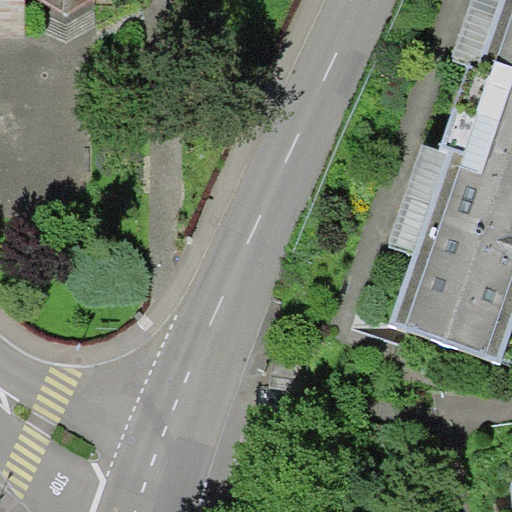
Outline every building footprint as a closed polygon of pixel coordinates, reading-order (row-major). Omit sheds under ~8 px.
[(88,0),(37,0),(64,14),(88,0)] [(476,69),(500,0),(471,0),(451,60),(468,66),(476,69)] [(511,0),(500,0),(476,69),(468,66),(461,86),(455,103),(511,122),(511,0)] [(501,364),(511,331),(511,122),(455,103),(448,124),(442,144),(452,148),(414,256),(389,323),(501,364)] [(414,256),(452,148),(442,144),(440,151),(422,145),(386,246),(414,256)]
